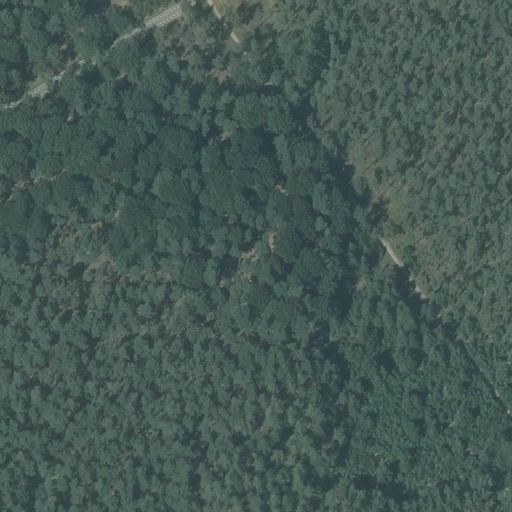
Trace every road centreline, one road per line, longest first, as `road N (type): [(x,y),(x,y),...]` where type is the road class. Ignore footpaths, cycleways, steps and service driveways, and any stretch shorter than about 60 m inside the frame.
road 1 (unknown): [(511,404),(449,314),(194,0)]
road 2 (tertiary): [(0,119),(195,0)]
